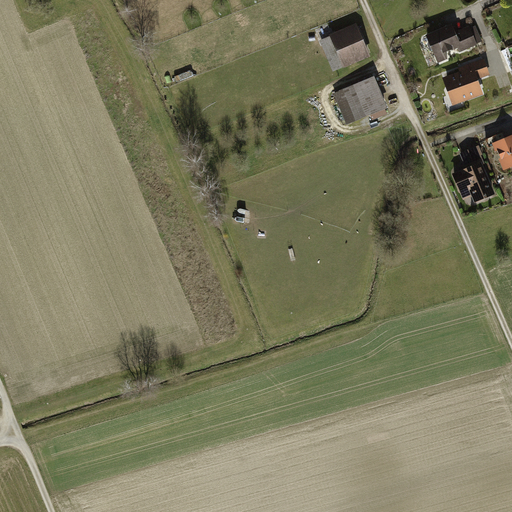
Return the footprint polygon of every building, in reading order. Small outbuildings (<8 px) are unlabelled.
[(330,36),(320,40),(333,71),(371,55),(357,22),(330,34),(330,36)] [(425,34),(438,63),(448,58),(445,52),(457,47),(459,52),(477,44),(477,43),(482,41),(475,25),(470,27),(469,25),(455,31),(452,23),(425,34)] [(459,72),(442,78),(452,104),(481,93),(476,80),(490,75),(484,58),(458,68),(459,72)] [(376,75),(334,92),(347,125),(371,115),(373,121),(388,115),(386,109),(389,108),(376,75)] [(511,135),(500,140),(511,166),(511,165),(511,135)] [(467,181),(473,199),(483,195),(484,200),(503,193),(485,148),(475,152),(480,165),(471,169),(474,178),(467,181)]
